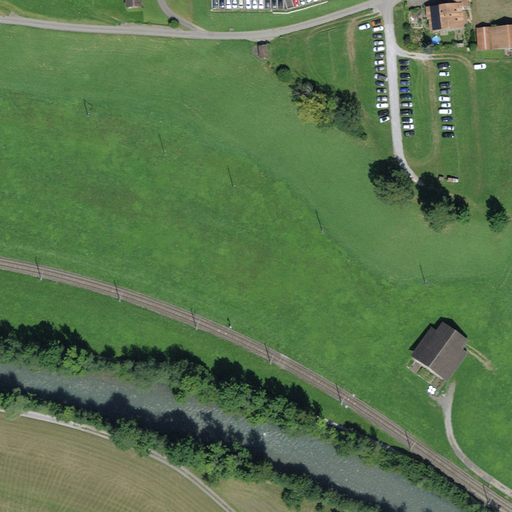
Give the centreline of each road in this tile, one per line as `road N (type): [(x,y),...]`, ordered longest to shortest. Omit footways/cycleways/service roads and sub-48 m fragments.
road 1 (unclassified): [(0,19),(246,35),(383,0)]
road 2 (track): [(0,406),(88,427),(164,458),(234,511)]
road 3 (track): [(450,389),(456,447),(511,492)]
